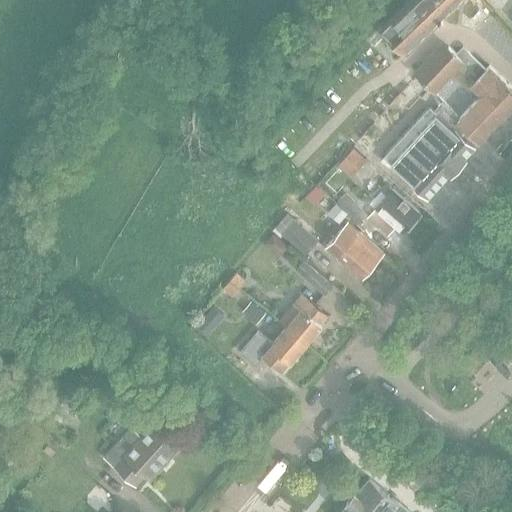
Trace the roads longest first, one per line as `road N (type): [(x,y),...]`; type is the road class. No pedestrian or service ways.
road 1 (unknown): [(511,461),(430,392),(426,354),(416,342),(416,330),(511,215)]
road 2 (tertiary): [(351,356),(511,157)]
road 3 (residential): [(351,356),(447,427),(467,423),(511,380)]
road 4 (tertiary): [(224,511),(351,356)]
